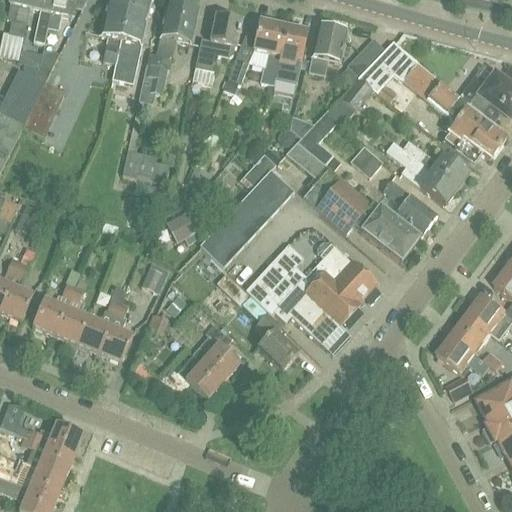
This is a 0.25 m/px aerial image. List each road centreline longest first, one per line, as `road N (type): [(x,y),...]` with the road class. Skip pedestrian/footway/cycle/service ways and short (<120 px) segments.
road 1 (residential): [(289,495),(0,376)]
road 2 (unclassified): [(385,346),(511,180)]
road 3 (residential): [(484,511),(385,346)]
road 4 (unclassified): [(289,495),(385,346)]
road 5 (primary): [(357,0),(511,44)]
